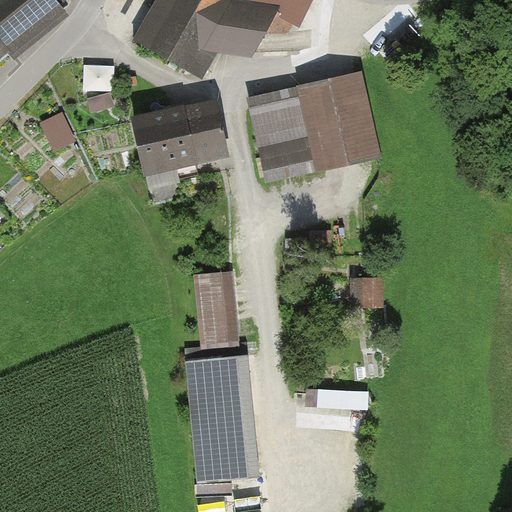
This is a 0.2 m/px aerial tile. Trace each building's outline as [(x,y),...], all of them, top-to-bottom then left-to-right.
[(0,0),(0,61),(62,11),(53,0),(0,0)] [(228,4),(221,0),(159,0),(134,52),(200,85),(214,56),(259,65),(285,15),(228,4)] [(90,65),(89,89),(116,90),(117,65),(90,65)] [(388,160),(365,74),(249,105),(273,192),(388,160)] [(116,104),(113,93),(91,99),(94,110),(116,104)] [(231,158),(218,101),(131,120),(144,178),(231,158)] [(57,152),(81,141),(66,110),(42,121),(57,152)] [(311,230),(312,253),(338,252),(337,228),(311,230)] [(234,275),(195,278),(201,344),(240,340),(234,275)] [(386,311),(386,279),(336,280),(336,312),(386,311)] [(187,348),(187,358),(218,356),(217,347),(187,348)] [(260,479),(250,355),(187,360),(196,484),(260,479)] [(364,406),(365,391),(317,391),(317,406),(364,406)]
